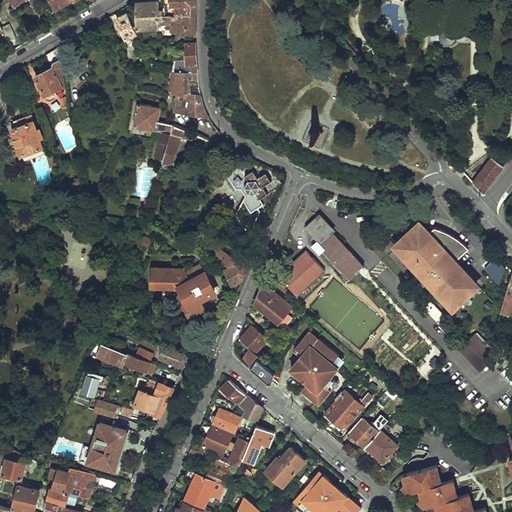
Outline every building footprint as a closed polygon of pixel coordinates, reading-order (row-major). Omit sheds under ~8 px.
[(25,0),(10,0),(12,4),(12,7),(14,8),(15,5),(25,0)] [(73,0),(50,0),(57,11),(73,0)] [(196,0),(172,0),(172,5),(177,5),(176,14),(196,14),(196,0)] [(163,16),(161,16),(161,11),(157,11),(157,2),(140,1),(137,4),(137,28),(157,29),(157,25),(163,25),(163,16)] [(116,19),(125,35),(135,30),(126,14),(116,19)] [(174,25),(174,32),(177,32),(184,33),(196,34),(196,14),(176,14),(163,14),(163,16),(163,25),(174,25)] [(456,42),(456,41),(465,41),(465,33),(459,33),(458,32),(457,31),(456,30),(456,14),(442,14),(442,32),(432,32),(432,42),(444,42),(447,43),(449,44),(451,44),(453,44),(456,42)] [(2,28),(9,43),(16,40),(9,25),(2,28)] [(137,34),(135,30),(125,35),(127,39),(137,34)] [(199,69),(197,40),(186,41),(186,44),(175,44),(177,57),(178,57),(178,69),(180,69),(199,69)] [(57,93),(55,89),(60,86),(61,88),(66,87),(56,47),(46,54),(51,66),(35,75),(47,99),(51,100),(56,97),(57,93)] [(171,88),(175,89),(180,69),(178,69),(177,69),(171,88)] [(199,69),(180,69),(175,89),(180,90),(176,109),(209,115),(207,109),(205,106),(204,100),(199,69)] [(70,106),(68,95),(61,96),(63,107),(70,106)] [(173,122),(171,121),(156,118),(159,106),(139,101),(134,124),(161,130),(160,139),(168,141),(173,122)] [(15,127),(24,153),(44,146),(41,137),(43,136),(40,127),(37,127),(34,119),(33,120),(31,115),(15,121),(15,122),(15,123),(16,126),(15,127)] [(168,141),(163,159),(173,161),(181,133),(206,143),(209,137),(173,122),(168,141)] [(312,126),(305,142),(319,147),(325,132),(312,126)] [(163,159),(168,141),(160,139),(156,157),(163,159)] [(483,195),(503,167),(491,157),(472,182),(483,195)] [(222,171),(233,187),(239,187),(241,185),(246,192),(244,194),(241,198),(249,211),(261,202),(257,198),(258,197),(269,191),(270,193),(279,187),(271,174),(268,176),(263,170),(255,175),(249,168),(241,173),(234,162),(228,167),(222,171)] [(325,206),(336,209),(338,200),(327,197),(325,206)] [(148,218),(151,205),(145,204),(141,216),(147,218),(148,218)] [(305,226),(320,243),(333,231),(319,214),(305,226)] [(428,232),(419,222),(395,245),(452,307),(477,285),(454,260),(468,248),(464,244),(459,240),(453,235),(446,231),(439,228),(434,227),(428,232)] [(321,246),(349,278),(363,266),(334,234),(321,246)] [(233,265),(245,272),(250,261),(218,244),(212,254),(233,265)] [(324,270),(305,250),(279,275),(297,295),(324,270)] [(404,285),(412,277),(392,254),(383,262),(404,285)] [(184,305),(188,315),(205,308),(201,298),(216,292),(208,274),(206,274),(201,265),(187,271),(187,265),(149,265),(149,286),(181,286),(188,303),(184,305)] [(245,272),(233,265),(226,269),(236,293),(245,272)] [(511,273),(499,312),(507,314),(511,299),(511,273)] [(265,283),(256,304),(279,321),(292,305),(265,283)] [(307,317),(295,308),(293,311),(304,320),(307,317)] [(243,336),(262,355),(266,350),(263,346),(269,339),(253,324),(243,336)] [(308,332),(302,339),(305,342),(298,350),(302,353),(299,357),(294,363),(297,366),(293,372),(306,382),(310,385),(304,392),(318,403),(330,389),(327,387),(333,379),(330,376),(337,367),(331,363),(337,356),(308,332)] [(459,348),(481,371),(497,356),(475,333),(459,348)] [(302,339),(293,352),(299,357),(302,353),(298,350),(305,342),(302,339)] [(134,355),(100,340),(95,352),(120,362),(121,360),(146,370),(147,366),(155,369),(157,364),(149,361),(134,355)] [(188,355),(182,352),(181,354),(160,346),(159,348),(161,349),(159,356),(182,366),(188,355)] [(138,347),(134,355),(149,361),(153,354),(138,347)] [(252,366),(259,359),(251,352),(244,360),(252,366)] [(331,363),(337,367),(343,360),(337,356),(331,363)] [(252,366),(272,384),(275,372),(263,362),(261,361),(259,359),(252,366)] [(364,362),(359,369),(384,390),(389,384),(364,362)] [(90,374),(84,391),(93,394),(98,376),(90,374)] [(148,377),(147,379),(147,381),(158,386),(155,395),(142,389),(136,402),(156,410),(156,412),(162,414),(172,388),(148,377)] [(264,409),(229,379),(223,386),(243,403),(239,413),(242,415),(258,423),(264,409)] [(338,382),(333,379),(327,387),(330,389),(331,391),(338,382)] [(310,385),(306,382),(301,389),(304,392),(310,385)] [(384,390),(383,391),(387,393),(392,387),(389,384),(384,390)] [(343,392),(326,414),(345,428),(369,396),(366,394),(358,403),(343,392)] [(221,405),(228,408),(230,402),(214,395),(212,401),(221,405)] [(118,406),(97,399),(94,409),(115,416),(118,406)] [(228,408),(221,405),(214,421),(235,430),(240,418),(242,415),(239,413),(228,408)] [(242,415),(240,418),(256,426),(258,423),(242,415)] [(360,418),(346,435),(353,441),(355,439),(365,447),(377,433),(360,418)] [(204,420),(201,428),(210,431),(204,445),(225,453),(228,445),(236,449),(231,459),(236,461),(241,463),(244,457),(250,441),(240,436),(237,443),(231,440),(234,433),(204,420)] [(99,423),(87,461),(115,470),(126,432),(99,423)] [(269,445),(275,432),(258,423),(256,426),(250,441),(244,457),(255,461),(262,445),(266,446),(269,445)] [(377,433),(365,447),(382,462),(395,447),(381,433),(384,429),(382,427),(377,433)] [(200,457),(211,461),(222,466),(219,471),(211,468),(208,475),(226,483),(228,479),(236,461),(231,459),(205,447),(195,443),(190,453),(200,457)] [(7,457),(3,472),(22,477),(26,461),(30,463),(32,459),(9,447),(7,457)] [(279,457),(267,470),(284,484),(306,460),(292,447),(281,459),(279,457)] [(405,482),(400,486),(407,492),(418,489),(423,487),(426,495),(420,497),(418,500),(424,506),(433,503),(439,502),(441,509),(436,511),(434,511),(486,511),(485,508),(474,511),(469,493),(458,497),(453,479),(441,482),(436,463),(407,470),(409,480),(405,482)] [(98,475),(69,465),(67,470),(62,468),(61,470),(54,469),(51,478),(58,479),(56,486),(71,492),(74,493),(76,486),(83,489),(81,495),(91,498),(94,489),(89,487),(91,481),(96,482),(98,475)] [(226,483),(208,475),(198,471),(186,499),(205,507),(209,498),(211,493),(215,495),(226,500),(227,498),(232,485),(231,485),(226,483)] [(319,471),(295,500),(308,511),(356,511),(362,508),(351,499),(319,471)] [(19,483),(14,507),(34,511),(39,487),(19,483)] [(71,492),(56,486),(50,485),(45,498),(67,505),(71,492)] [(418,489),(420,497),(426,495),(423,487),(418,489)] [(76,508),(81,495),(74,493),(71,492),(67,505),(76,508)] [(203,511),(206,507),(205,507),(186,499),(183,497),(176,511),(203,511)] [(261,511),(244,497),(236,511),(261,511)] [(45,498),(44,509),(53,511),(85,511),(67,506),(67,505),(45,498)]
